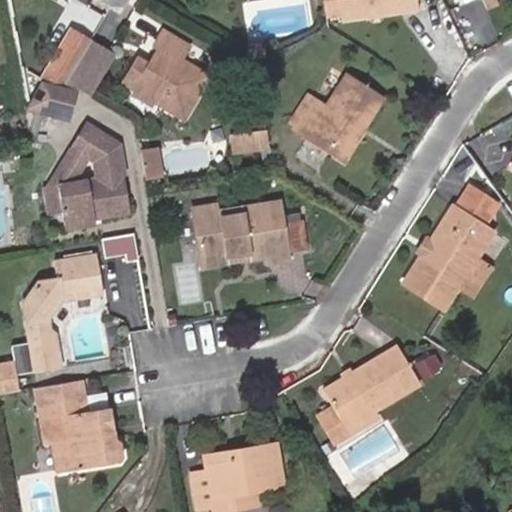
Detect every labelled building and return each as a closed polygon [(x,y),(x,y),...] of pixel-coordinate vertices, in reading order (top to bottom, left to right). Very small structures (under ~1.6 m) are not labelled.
[(330,0),(333,17),(348,15),(348,17),(422,6),(420,0),(330,0)] [(50,81),(62,84),(89,40),(68,27),(38,77),(50,81)] [(125,81),(136,88),(160,103),(181,115),(207,72),(181,56),(187,43),(163,28),(155,42),(161,47),(150,63),(139,56),(125,81)] [(111,53),(89,40),(62,84),(72,88),(81,90),(87,93),(111,53)] [(352,72),(341,90),(332,103),(319,94),(317,98),(307,92),(290,117),(297,123),(295,125),(312,137),(318,129),(346,149),(362,121),(368,124),(385,95),(352,72)] [(38,77),(22,104),(42,110),(50,81),(38,77)] [(62,84),(50,81),(42,110),(64,116),(72,88),(62,84)] [(156,108),(160,103),(136,88),(132,94),(156,108)] [(97,209),(98,217),(126,212),(119,174),(115,145),(80,124),(66,147),(43,186),(51,186),(56,213),(58,230),(89,225),(87,211),(97,209)] [(248,132),(233,134),(235,150),(251,147),(248,132)] [(156,151),(141,154),(146,178),(160,176),(156,151)] [(43,215),(56,213),(51,186),(43,186),(39,187),(43,215)] [(467,197),(454,218),(471,228),(479,217),(484,208),(467,197)] [(198,233),(202,256),(214,255),(226,253),(227,255),(247,252),(251,251),(253,259),(267,257),(269,266),(288,263),(287,256),(308,253),(303,225),(283,228),(279,203),(218,213),(217,205),(180,211),(183,236),(198,233)] [(471,228),(454,218),(429,255),(434,258),(426,269),(422,267),(403,297),(444,322),(458,298),(474,308),(492,279),(477,269),(494,243),(484,237),(492,226),(479,217),(471,228)] [(137,260),(133,235),(99,241),(102,258),(122,255),(124,263),(137,260)] [(204,267),(253,259),(251,251),(247,252),(227,255),(226,253),(214,255),(202,256),(204,267)] [(418,263),(422,267),(426,269),(434,258),(429,255),(425,252),(418,263)] [(43,338),(49,336),(47,322),(63,304),(103,297),(97,256),(64,262),(56,279),(38,283),(23,305),(34,370),(61,366),(58,351),(46,353),(43,338)] [(321,402),(332,420),(343,439),(373,420),(418,392),(396,356),(321,402)] [(428,365),(414,374),(421,387),(437,378),(428,365)] [(0,394),(11,393),(7,373),(0,374),(0,394)] [(85,396),(82,380),(34,389),(37,403),(85,396)] [(112,431),(108,409),(87,412),(85,396),(37,403),(44,445),(57,443),(62,472),(80,470),(81,472),(122,466),(118,441),(107,442),(106,432),(112,431)] [(379,429),(373,420),(343,439),(332,420),(318,428),(334,455),(379,429)] [(231,511),(229,502),(250,498),(277,494),(270,451),(231,457),(231,458),(232,464),(200,469),(202,479),(186,481),(191,511),(231,511)] [(199,463),(200,469),(232,464),(231,458),(199,463)] [(252,511),(250,498),(229,502),(231,511),(252,511)]
